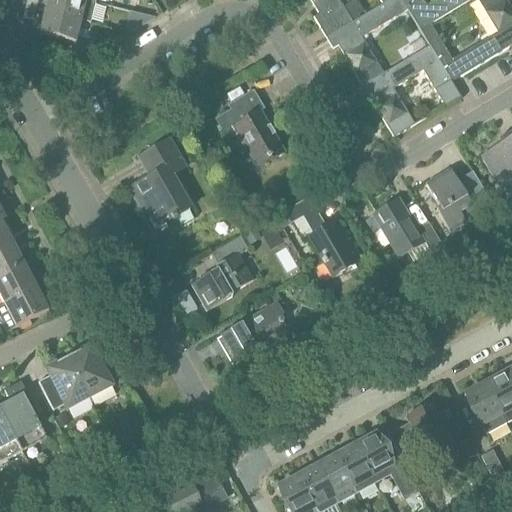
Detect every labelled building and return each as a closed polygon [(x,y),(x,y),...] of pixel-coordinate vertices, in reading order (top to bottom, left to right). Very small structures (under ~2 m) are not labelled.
[(35,0),(27,0),(25,9),(36,12),(38,1),(35,0)] [(78,0),(48,0),(45,14),(80,23),(90,25),(95,4),(78,0)] [(308,0),(319,16),(313,20),(326,41),(352,25),(336,0),(378,0),(383,7),(393,0),(308,0)] [(393,0),(383,7),(352,25),(326,41),(332,50),(337,47),(362,89),(384,75),(362,40),(407,12),(406,11),(399,0),(393,0)] [(439,0),(425,9),(420,0),(399,0),(406,11),(407,12),(420,33),(429,26),(472,0),(439,0)] [(451,63),(429,26),(420,33),(429,48),(451,84),(511,46),(511,12),(504,0),(475,0),(497,36),(451,63)] [(36,12),(25,9),(23,20),(34,23),(36,12)] [(80,23),(45,14),(39,36),(75,44),(80,23)] [(371,104),(393,141),(415,128),(393,91),(423,73),(445,110),(461,100),(451,84),(429,48),(384,75),(362,89),(352,95),(355,99),(362,110),(371,104)] [(243,149),(255,170),(283,154),(260,113),(264,111),(253,93),(228,107),(231,112),(215,122),(233,155),(243,149)] [(205,132),(197,137),(200,144),(209,139),(205,132)] [(484,155),(480,158),(507,204),(511,200),(511,132),(508,135),(510,140),(501,145),(484,155)] [(191,211),(173,179),(186,172),(168,141),(138,158),(150,179),(130,190),(144,214),(147,211),(158,230),(191,211)] [(450,172),(425,187),(426,189),(438,209),(437,209),(435,211),(451,238),(494,212),(474,178),(459,187),(457,184),(450,172)] [(308,200),(275,219),(282,232),(293,225),(304,243),(308,240),(332,281),(361,264),(340,228),(328,234),(308,200)] [(416,231),(398,201),(372,217),(373,219),(365,223),(372,236),(380,231),(398,261),(424,246),(431,256),(442,249),(428,224),(416,231)] [(0,251),(12,246),(1,225),(0,223),(0,251)] [(261,241),(256,230),(244,237),(250,247),(261,241)] [(247,252),(239,239),(210,256),(218,271),(190,287),(206,314),(232,299),(230,296),(253,283),(238,257),(247,252)] [(12,246),(0,251),(0,280),(23,268),(12,246)] [(449,258),(455,268),(466,262),(462,254),(456,253),(449,258)] [(429,286),(452,272),(442,255),(430,262),(434,269),(423,276),(429,286)] [(35,291),(23,268),(0,280),(0,302),(3,307),(35,291)] [(399,301),(390,286),(382,291),(391,306),(399,301)] [(35,291),(3,307),(15,331),(47,314),(35,291)] [(186,316),(197,310),(185,291),(175,297),(186,316)] [(288,334),(272,306),(280,301),(276,294),(266,299),(271,307),(219,338),(236,366),(288,334)] [(68,361),(89,400),(111,388),(109,384),(120,378),(105,349),(93,355),(90,349),(68,361)] [(89,400),(68,361),(45,372),(49,379),(37,385),(52,413),(64,407),(66,412),(89,400)] [(511,390),(504,376),(485,387),(506,425),(511,422),(511,390)] [(0,408),(0,416),(21,454),(46,441),(27,407),(31,405),(20,385),(3,393),(9,404),(0,408)] [(506,425),(485,387),(465,398),(486,436),(506,425)] [(411,426),(390,437),(404,465),(442,445),(440,441),(447,437),(450,436),(434,405),(431,407),(421,412),(419,408),(408,413),(410,417),(407,419),(411,426)] [(65,415),(55,420),(61,430),(70,426),(65,415)] [(0,465),(21,454),(0,416),(0,465)] [(376,437),(355,448),(376,486),(392,477),(393,468),(376,437)] [(476,458),(468,440),(456,446),(465,464),(476,458)] [(355,448),(336,459),(357,496),(376,486),(355,448)] [(494,484),(505,478),(492,453),(481,459),(494,484)] [(336,459),(317,469),(338,507),(357,496),(336,459)] [(327,511),(338,507),(317,469),(310,473),(308,469),(300,474),(301,477),(298,479),(316,511),(327,511)] [(192,487),(192,488),(199,503),(222,492),(214,476),(192,487)] [(316,511),(298,479),(277,490),(289,511),(316,511)] [(199,503),(192,488),(163,502),(168,511),(189,511),(201,506),(199,503)] [(6,499),(0,501),(0,507),(8,504),(6,499)]
